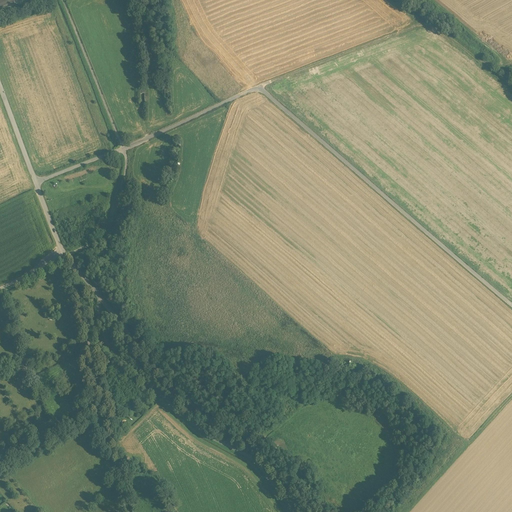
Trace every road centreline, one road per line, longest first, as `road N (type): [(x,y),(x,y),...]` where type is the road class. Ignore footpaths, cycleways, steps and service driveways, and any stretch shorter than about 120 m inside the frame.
road 1 (residential): [(0,82),(75,270),(303,511)]
road 2 (track): [(125,150),(261,91),(511,306)]
road 3 (track): [(261,91),(427,29),(485,64),(511,68)]
road 4 (track): [(129,511),(89,349)]
road 5 (track): [(511,401),(412,511)]
road 6 (track): [(202,410),(220,406),(249,429),(270,429),(288,402),(261,384)]
